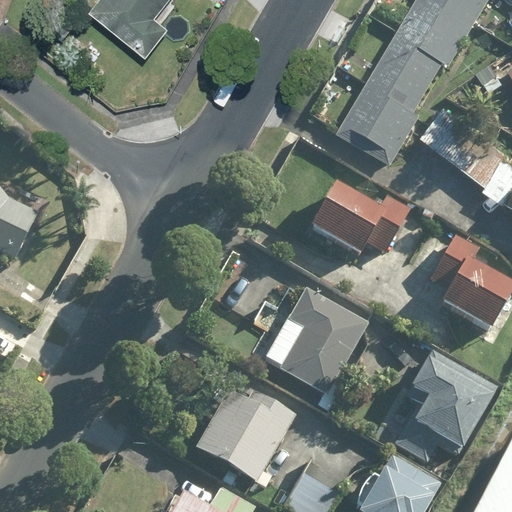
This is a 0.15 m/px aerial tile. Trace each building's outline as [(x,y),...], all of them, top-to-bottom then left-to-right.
[(96,0),(93,4),(149,49),(172,21),(158,10),(166,0),(96,0)] [(511,0),(420,0),(345,137),(400,168),(426,121),(420,118),(448,67),(456,71),(495,0),(511,0)] [(511,149),(445,108),(421,147),(511,203),(511,149)] [(14,201),(0,185),(0,254),(18,264),(42,216),(14,201)] [(339,189),(314,229),(365,260),(380,237),(394,246),(413,215),(390,200),(381,215),(339,189)] [(482,248),(460,235),(434,281),(453,292),(446,305),(496,335),(511,306),(511,287),(472,264),(482,248)] [(371,328),(307,291),(267,361),(331,398),(371,328)] [(443,443),(473,459),(506,396),(429,355),(383,440),(431,466),(443,443)] [(235,380),(193,448),(256,486),(297,418),(235,380)] [(431,511),(446,486),(395,459),(366,511),(431,511)] [(511,511),(511,482),(493,511),(511,511)] [(214,511),(186,494),(175,511),(256,511),(258,509),(227,491),(214,511)]
